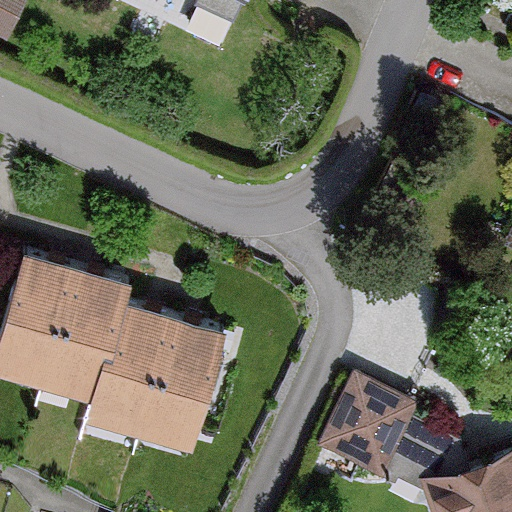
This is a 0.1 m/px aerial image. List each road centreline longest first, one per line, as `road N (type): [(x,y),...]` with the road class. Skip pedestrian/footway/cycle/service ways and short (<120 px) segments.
road 1 (residential): [(256,199),(309,246),(329,310),(249,511)]
road 2 (residential): [(0,105),(211,196),(256,199)]
road 3 (residential): [(256,199),(332,160),(393,0)]
